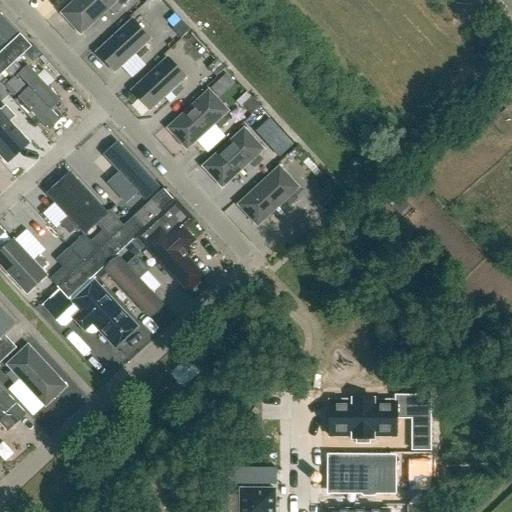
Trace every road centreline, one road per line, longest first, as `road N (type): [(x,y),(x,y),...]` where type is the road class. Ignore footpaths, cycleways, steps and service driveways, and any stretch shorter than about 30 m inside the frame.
road 1 (residential): [(108,105),(245,248),(247,266),(0,497)]
road 2 (residential): [(0,206),(108,105)]
road 3 (residential): [(12,0),(108,105)]
